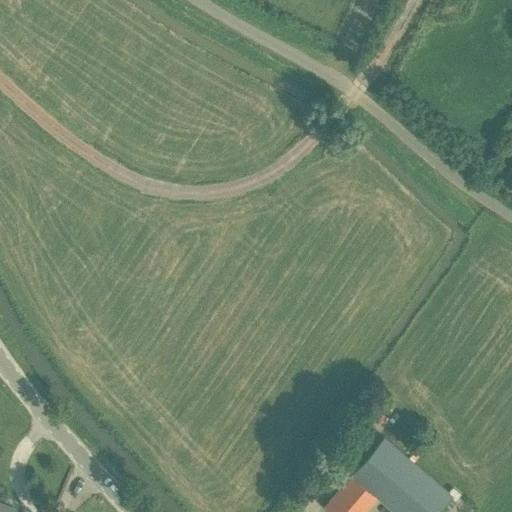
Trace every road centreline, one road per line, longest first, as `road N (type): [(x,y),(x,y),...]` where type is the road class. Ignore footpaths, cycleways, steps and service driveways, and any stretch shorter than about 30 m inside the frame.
road 1 (track): [(348,89),(281,167),(230,190),(196,194),(119,171),(64,138),(0,80)]
road 2 (unclassified): [(511,220),(348,89),(196,0)]
road 3 (tertiary): [(134,511),(0,357)]
